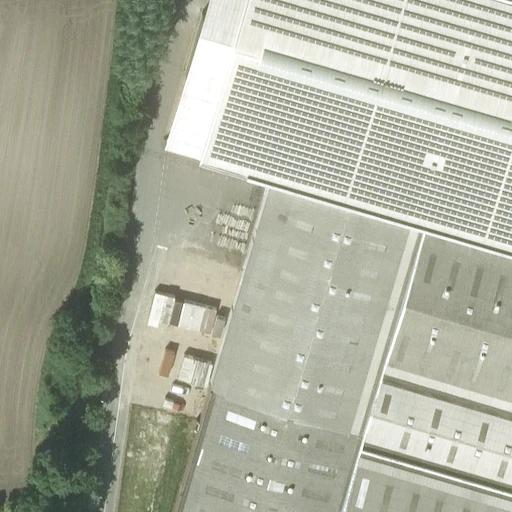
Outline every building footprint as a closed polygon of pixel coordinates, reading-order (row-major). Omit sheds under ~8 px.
[(511,0),(241,0),(197,151),(271,173),(423,218),(511,244),(511,0)] [(423,218),(271,173),(210,385),(363,430),(380,373),(378,372),(423,218)] [(511,244),(423,218),(378,372),(380,373),(451,394),(511,411),(511,244)] [(451,394),(380,373),(363,430),(359,444),(511,488),(511,438),(444,418),(451,394)] [(363,430),(210,385),(173,511),(339,511),(359,444),(363,430)] [(511,411),(451,394),(444,418),(511,438),(511,411)] [(511,511),(511,488),(359,444),(339,511),(511,511)]
